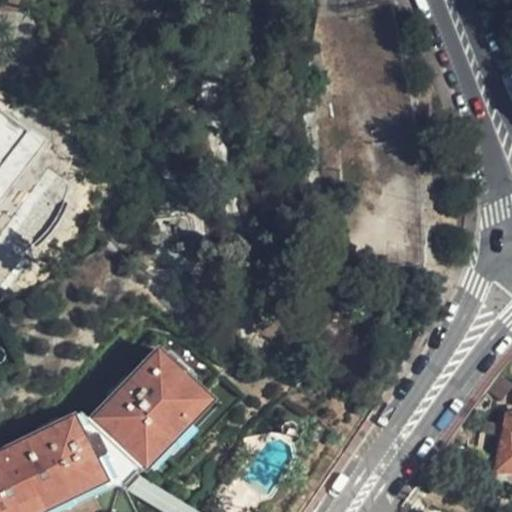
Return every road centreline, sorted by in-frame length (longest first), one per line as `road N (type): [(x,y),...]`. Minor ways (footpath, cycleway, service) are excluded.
road 1 (residential): [(354,511),(511,284)]
road 2 (tertiary): [(462,39),(511,211)]
